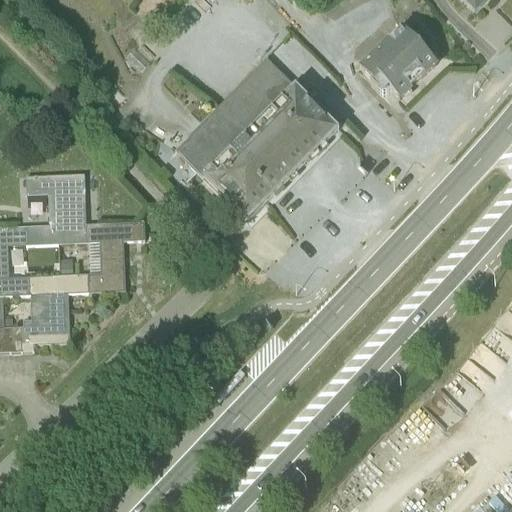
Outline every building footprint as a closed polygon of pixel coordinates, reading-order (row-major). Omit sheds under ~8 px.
[(457,0),(474,16),(489,0),(457,0)] [(436,69),(398,30),(357,71),(371,86),(369,88),(381,100),(388,93),(400,105),(411,94),(405,88),(419,75),(425,80),(436,69)] [(263,63),(217,110),(218,110),(289,184),(343,129),(299,84),(293,90),(263,63)] [(289,184),(217,110),(174,153),(246,227),(289,184)] [(84,228),(82,179),(24,181),(25,199),(46,199),(48,229),(0,231),(0,356),(32,355),(32,348),(68,346),(66,298),(124,295),(122,245),(144,244),(143,226),(84,228)]
